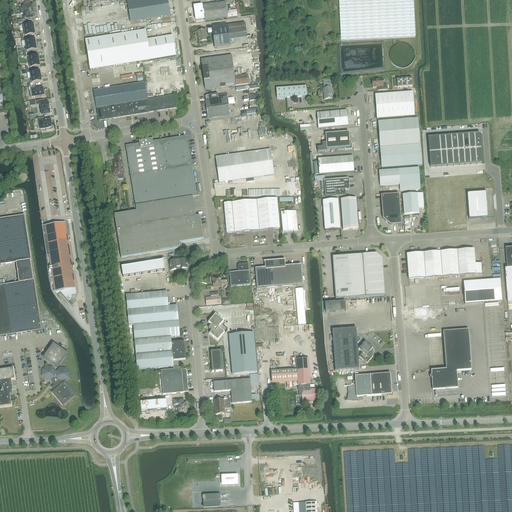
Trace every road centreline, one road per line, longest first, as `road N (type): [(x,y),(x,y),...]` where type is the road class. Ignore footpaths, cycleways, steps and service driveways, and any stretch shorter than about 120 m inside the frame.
road 1 (tertiary): [(104,399),(62,140)]
road 2 (tertiary): [(203,433),(405,424)]
road 3 (unclassified): [(203,433),(191,282),(217,252)]
road 4 (unclassified): [(405,424),(393,238)]
road 5 (unclassified): [(217,252),(373,239)]
road 6 (unclassified): [(373,239),(361,89)]
road 7 (unknown): [(496,169),(488,133),(466,127),(431,135),(429,166),(451,170)]
road 8 (unknown): [(399,330),(470,321),(479,334),(479,368),(469,387)]
road 9 (tertiary): [(62,140),(41,0)]
road 10 (unclassified): [(65,0),(86,136)]
road 11 (unclassified): [(217,252),(196,120)]
road 12 (unclassified): [(196,120),(178,0)]
